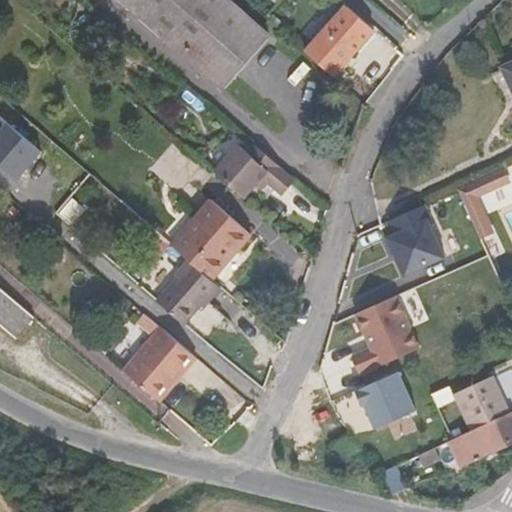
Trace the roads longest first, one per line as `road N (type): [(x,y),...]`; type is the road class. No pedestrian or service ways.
road 1 (residential): [(244,484),(316,319),(366,148)]
road 2 (tertiary): [(244,484),(93,444),(0,400)]
road 3 (residential): [(487,0),(409,79),(366,148)]
road 4 (tertiary): [(365,511),(244,484)]
road 5 (unknown): [(336,250),(227,198)]
